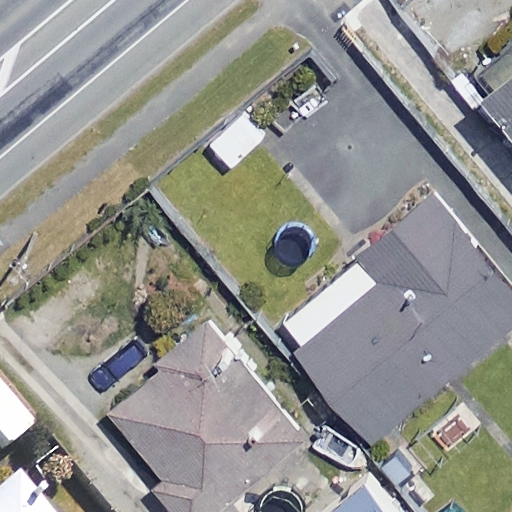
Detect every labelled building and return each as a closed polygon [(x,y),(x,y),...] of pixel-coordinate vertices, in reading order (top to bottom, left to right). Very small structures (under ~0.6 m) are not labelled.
[(511,63),(485,85),(511,119),(511,63)] [(511,317),(511,277),(430,185),(279,319),(381,434),(511,317)] [(207,511),(306,434),(209,312),(95,402),(182,511),(207,511)] [(391,511),(360,475),(316,511),(391,511)] [(0,511),(29,511),(6,484),(0,488),(0,511)]
